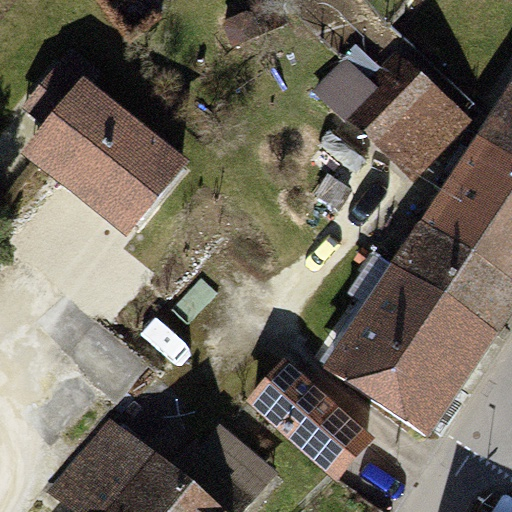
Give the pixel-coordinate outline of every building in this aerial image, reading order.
[(288,28),(279,5),(232,24),(230,31),(237,48),(288,28)] [(137,230),(185,172),(88,93),(101,77),(74,54),(55,77),(81,98),(39,151),(137,230)] [(468,120),(402,60),(373,85),(350,64),(323,89),(415,174),(468,120)] [(511,103),(487,143),(511,161),(511,103)] [(431,233),(511,284),(511,161),(487,143),(477,155),(465,148),(449,173),(466,184),(431,233)] [(321,198),(344,213),(352,201),(329,186),(321,198)] [(405,272),(497,335),(511,314),(511,284),(431,233),(421,247),(410,240),(402,250),(412,258),(405,272)] [(335,375),(429,436),(497,335),(405,272),(335,375)] [(370,442),(288,370),(257,406),(338,478),(370,442)] [(248,511),(260,498),(198,446),(175,474),(157,459),(156,460),(114,426),(56,495),(76,511),(248,511)]
